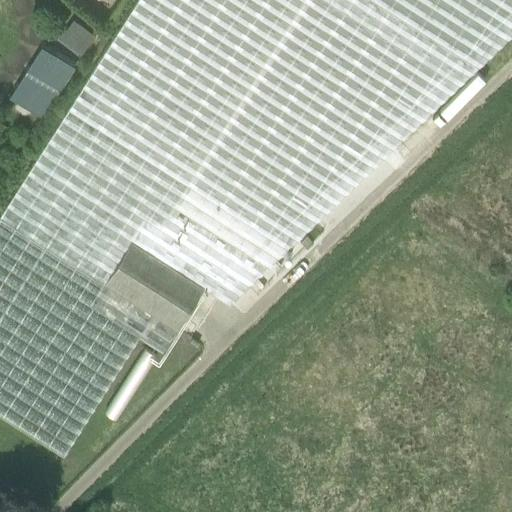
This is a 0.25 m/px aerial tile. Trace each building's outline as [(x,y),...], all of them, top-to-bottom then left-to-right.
[(294,239),(391,148),(511,32),(511,0),(136,0),(0,212),(0,413),(62,453),(138,335),(161,349),(175,327),(104,282),(131,240),(202,285),(229,302),(294,239)] [(82,51),(95,32),(74,17),(61,36),(82,51)] [(42,117),(74,67),(40,45),(9,95),(42,117)] [(313,243),(312,241),(306,235),(300,242),(305,247),(307,249),(313,243)] [(104,282),(175,327),(202,285),(131,240),(104,282)]
